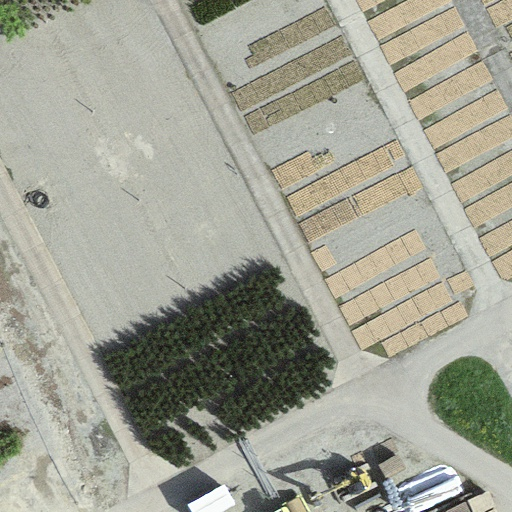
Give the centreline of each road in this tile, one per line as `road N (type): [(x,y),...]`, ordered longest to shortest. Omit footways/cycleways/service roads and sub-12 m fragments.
road 1 (track): [(133,511),(511,314)]
road 2 (track): [(0,193),(158,497)]
road 3 (track): [(511,488),(367,395)]
